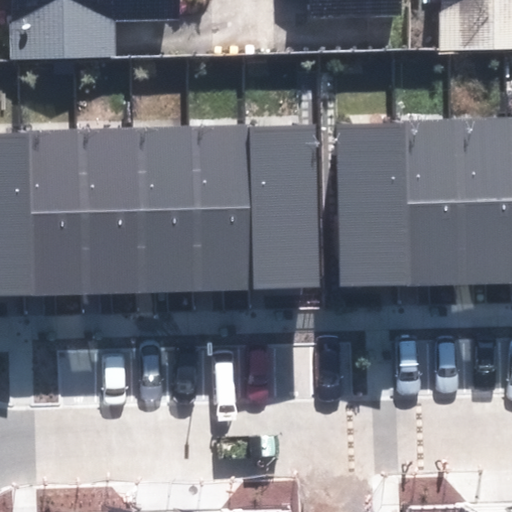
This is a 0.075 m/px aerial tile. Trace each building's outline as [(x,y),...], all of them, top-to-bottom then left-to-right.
[(186,0),(17,0),(20,53),(121,50),(120,18),(187,16),(186,0)] [(405,13),(404,0),(317,0),(318,14),(405,13)] [(511,0),(446,0),(447,48),(511,45),(511,0)] [(451,284),(510,282),(504,121),(445,123),(451,284)] [(392,286),(451,284),(445,123),(386,125),(392,286)] [(259,288),(318,286),(312,124),(253,127),(259,288)] [(333,288),(392,286),(386,125),(327,127),(333,288)] [(200,290),(259,288),(253,127),(194,129),(200,290)] [(141,292),(200,290),(194,129),(135,131),(141,292)] [(82,294),(141,292),(135,131),(76,133),(82,294)] [(23,296),(82,294),(76,133),(17,135),(23,296)] [(0,297),(23,296),(17,135),(0,135),(0,297)] [(511,511),(511,486),(441,488),(441,511),(511,511)] [(244,511),(244,502),(59,510),(59,511),(244,511)]
